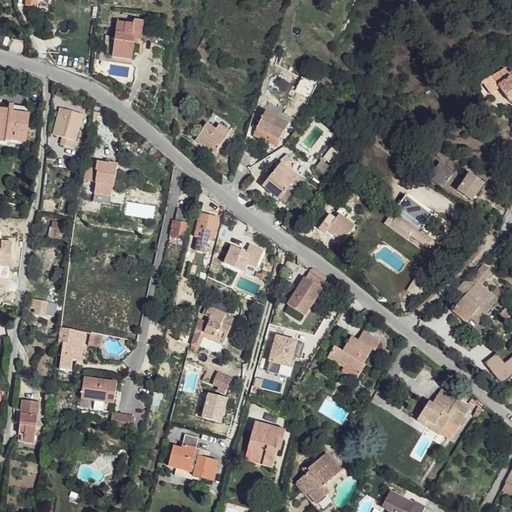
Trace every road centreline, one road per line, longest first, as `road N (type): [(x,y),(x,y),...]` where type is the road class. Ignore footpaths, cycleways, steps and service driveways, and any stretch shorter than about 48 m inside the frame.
road 1 (residential): [(44,71),(100,95),(404,327)]
road 2 (residential): [(0,472),(44,71)]
road 3 (residential): [(511,216),(500,239),(404,327)]
road 4 (residential): [(404,327),(511,420)]
